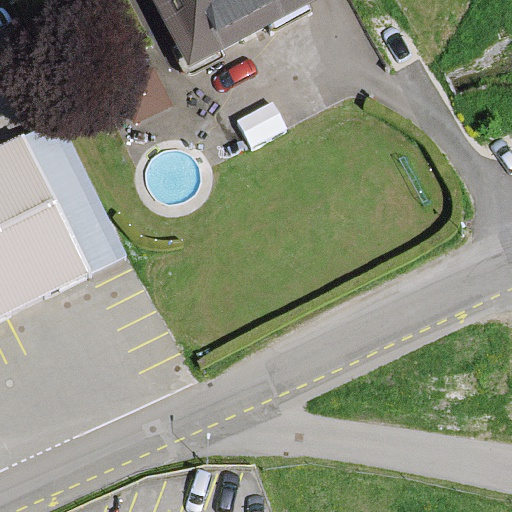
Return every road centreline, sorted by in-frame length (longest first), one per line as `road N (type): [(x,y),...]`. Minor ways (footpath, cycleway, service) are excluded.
road 1 (residential): [(511,267),(203,409)]
road 2 (residential): [(203,409),(264,433),(511,472)]
road 3 (residential): [(203,409),(0,499)]
